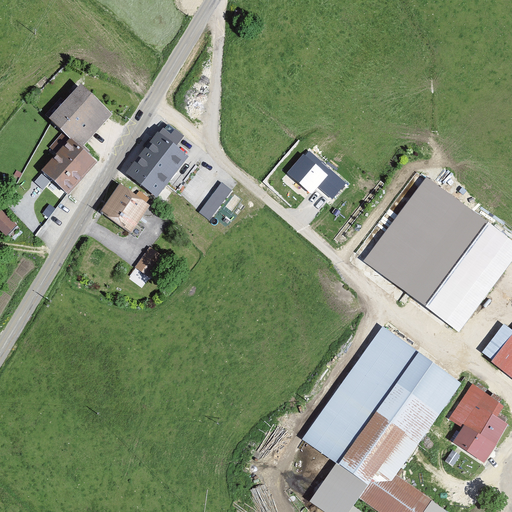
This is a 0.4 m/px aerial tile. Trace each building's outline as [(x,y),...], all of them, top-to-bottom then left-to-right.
[(83,146),(96,130),(87,122),(100,105),(82,89),(54,123),(53,124),(70,138),(73,141),(73,142),(80,149),(83,146)] [(110,113),(100,105),(87,122),(96,130),(110,113)] [(167,121),(156,137),(181,156),(174,166),(177,168),(188,154),(175,145),(184,133),(167,121)] [(181,156),(156,137),(130,174),(154,193),(161,184),(163,182),(174,166),(181,156)] [(92,159),(87,155),(80,149),(73,142),(47,173),(71,194),(96,163),(92,159)] [(83,146),(80,149),(87,155),(89,152),(83,146)] [(284,175),(310,196),(328,175),(302,154),(284,175)] [(319,187),(334,198),(348,181),(325,162),(320,168),(329,175),(319,187)] [(177,168),(174,166),(163,182),(170,187),(179,174),(175,171),(177,168)] [(221,180),(201,212),(214,220),(235,189),(221,180)] [(137,197),(122,187),(104,213),(131,232),(149,205),(146,203),(149,198),(140,192),(137,197)] [(511,258),(511,238),(469,207),(405,294),(457,332),(511,258)] [(163,256),(152,248),(148,254),(159,262),(163,256)] [(148,254),(139,266),(150,274),(159,262),(148,254)] [(441,511),(394,477),(461,385),(384,328),(303,438),(338,463),(311,500),(327,511),(441,511)] [(511,339),(495,361),(511,374),(511,339)] [(472,385),(462,401),(475,410),(486,394),(472,385)] [(475,410),(462,401),(450,419),(463,429),(459,434),(455,432),(449,439),(482,461),(505,426),(506,426),(507,425),(505,423),(508,419),(499,412),(503,407),(486,394),(475,410)]
